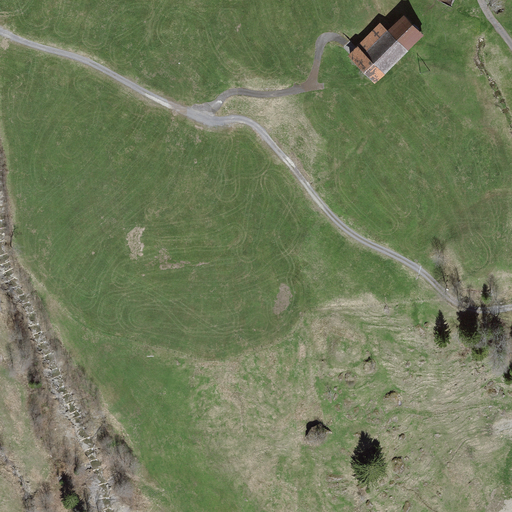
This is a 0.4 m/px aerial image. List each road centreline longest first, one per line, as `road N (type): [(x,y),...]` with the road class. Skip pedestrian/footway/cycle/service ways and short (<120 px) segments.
road 1 (track): [(196,113),(241,119),(262,131),(334,219),(463,304),(511,306)]
road 2 (track): [(356,82),(230,92),(196,113),(85,59),(0,31)]
